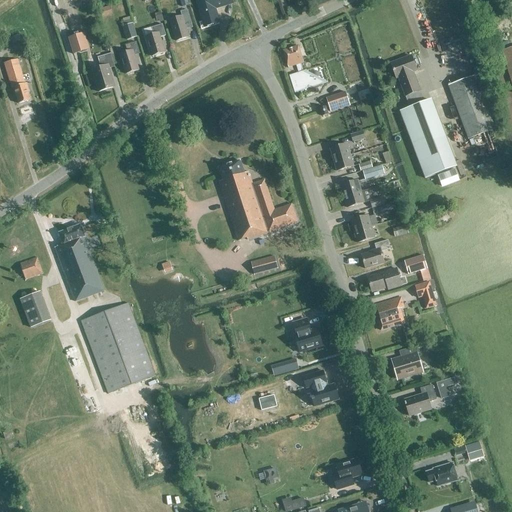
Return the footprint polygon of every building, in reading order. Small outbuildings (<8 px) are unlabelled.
[(55,0),(64,23),(72,20),(70,15),(74,13),(71,5),(69,6),(66,0),(55,0)] [(231,0),(196,0),(204,24),(205,28),(219,24),(218,20),(214,9),(232,4),(231,0)] [(186,29),(192,27),(187,10),(180,12),(182,17),(169,21),(176,41),(188,37),(186,29)] [(162,20),(160,13),(153,15),(156,22),(162,20)] [(122,27),(126,41),(137,37),(132,20),(122,23),(123,26),(122,27)] [(146,38),(151,57),(164,53),(160,38),(166,36),(162,25),(151,29),(154,36),(146,38)] [(89,50),(84,33),(68,38),(73,55),(89,50)] [(9,38),(14,51),(24,47),(19,34),(9,38)] [(125,74),(138,70),(134,55),(140,54),(136,42),(125,46),(127,53),(120,55),(125,74)] [(300,64),(303,63),(298,46),(283,51),(288,68),(296,66),(298,74),(303,72),(300,64)] [(511,47),(502,51),(511,83),(511,47)] [(111,54),(97,58),(100,68),(91,71),(98,92),(114,87),(109,69),(115,67),(111,54)] [(456,167),(444,137),(430,101),(423,103),(419,93),(420,92),(413,73),(417,72),(411,57),(391,65),(403,99),(404,98),(409,109),(399,113),(424,180),(456,167)] [(31,101),(28,92),(29,92),(27,84),(25,84),(17,60),(4,63),(11,89),(14,88),(19,104),(31,101)] [(289,76),(294,94),(327,84),(305,72),(303,72),(298,74),(289,76)] [(468,139),(494,130),(475,77),(448,86),(468,139)] [(325,100),(327,105),(330,113),(349,107),(344,93),(325,100)] [(23,103),(27,116),(40,113),(36,99),(23,103)] [(328,136),(320,115),(311,119),(319,139),(328,136)] [(363,132),(362,132),(350,135),(352,142),(365,139),(363,132)] [(333,160),(350,155),(347,144),(330,149),(333,160)] [(353,167),(350,155),(333,160),(336,172),(353,167)] [(247,240),(298,223),(291,204),(274,210),(264,180),(252,184),(248,172),(244,173),(240,161),(218,168),(222,181),(218,182),(238,241),(246,238),(247,240)] [(358,165),(360,172),(372,168),(370,161),(358,165)] [(382,166),(362,171),(365,180),(384,175),(382,166)] [(442,188),(459,181),(455,169),(437,176),(442,188)] [(344,197),(361,192),(357,181),(341,186),(344,197)] [(364,203),(361,192),(344,197),(347,208),(364,203)] [(369,202),(372,209),(376,208),(384,206),(382,198),(369,202)] [(354,232),(371,227),(368,216),(351,221),(354,232)] [(75,302),(104,291),(84,237),(85,237),(80,225),(59,233),(63,245),(55,248),(75,302)] [(392,230),(394,238),(408,234),(406,226),(392,230)] [(374,238),(371,227),(354,232),(358,243),(374,238)] [(381,252),(390,249),(388,241),(374,245),(376,250),(368,252),(368,253),(361,256),(365,269),(384,263),(381,252)] [(423,256),(409,260),(403,262),(408,276),(420,272),(423,282),(430,280),(423,256)] [(254,275),(277,269),(275,257),(251,263),(254,275)] [(25,280),(43,274),(37,258),(20,264),(25,280)] [(396,269),(390,271),(368,278),(372,292),(386,288),(387,292),(401,288),(396,269)] [(436,307),(429,283),(414,287),(417,300),(422,298),(425,310),(436,307)] [(51,322),(40,293),(19,301),(30,330),(51,322)] [(381,331),(402,324),(401,324),(400,324),(398,316),(399,315),(397,309),(404,307),(401,298),(375,305),(380,321),(378,322),(381,331)] [(108,394),(155,376),(128,304),(81,321),(108,394)] [(311,327),(307,315),(293,319),(297,331),(295,331),(300,347),(323,340),(318,325),(311,327)] [(422,335),(424,341),(434,338),(432,332),(422,335)] [(416,354),(419,353),(417,346),(399,352),(401,358),(392,361),(398,379),(422,372),(416,354)] [(285,373),(298,369),(296,359),(282,363),(285,373)] [(310,408),(334,401),(330,386),(320,388),(319,385),(321,384),(317,373),(297,379),(301,390),(308,388),(309,392),(306,393),(310,408)] [(90,406),(101,403),(94,377),(83,380),(90,406)] [(429,403),(436,400),(432,385),(420,389),(422,395),(404,400),(409,416),(431,410),(429,403)] [(153,412),(162,408),(156,393),(147,397),(153,412)] [(269,397),(259,400),(261,411),(277,407),(276,404),(274,396),(269,397)] [(470,442),(473,459),(488,455),(484,439),(470,442)] [(418,464),(428,461),(425,454),(415,457),(418,464)] [(335,477),(339,489),(356,484),(354,477),(364,474),(359,459),(338,465),(341,475),(335,477)] [(459,461),(463,471),(470,468),(466,459),(459,461)] [(435,482),(437,488),(459,481),(453,462),(432,469),(433,470),(426,472),(429,484),(435,482)] [(275,469),(263,472),(263,474),(258,475),(260,482),(265,481),(265,483),(278,480),(275,469)] [(306,507),(303,498),(292,501),(294,510),(306,507)] [(451,511),(477,511),(475,503),(451,510),(451,511)]
